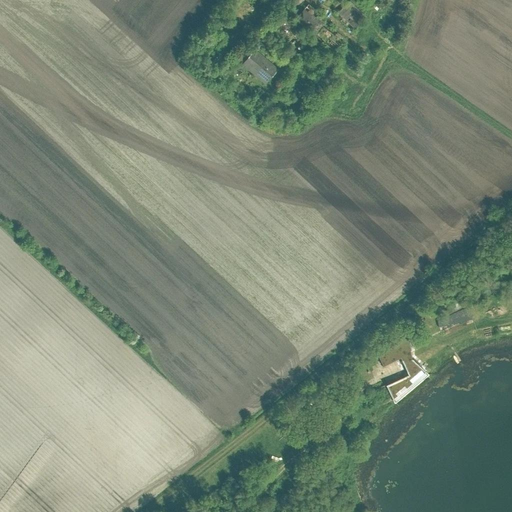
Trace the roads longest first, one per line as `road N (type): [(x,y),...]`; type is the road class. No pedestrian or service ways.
road 1 (track): [(148,511),(495,231)]
road 2 (unknown): [(246,511),(282,468),(333,433),(374,381)]
